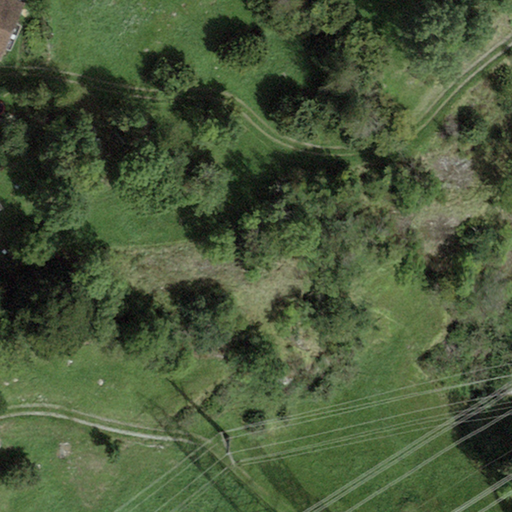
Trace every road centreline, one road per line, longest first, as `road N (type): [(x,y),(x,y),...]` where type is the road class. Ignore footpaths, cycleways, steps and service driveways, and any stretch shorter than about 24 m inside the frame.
road 1 (track): [(511,39),(408,143),(329,154),(274,134),(227,99),(0,70)]
road 2 (track): [(0,417),(38,413),(184,439)]
